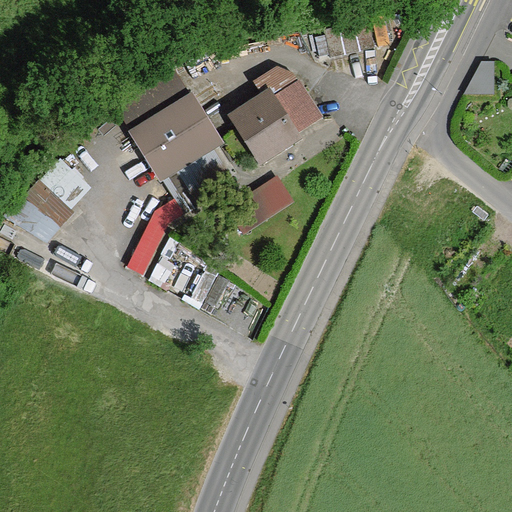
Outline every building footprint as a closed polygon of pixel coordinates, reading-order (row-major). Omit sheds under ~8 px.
[(369,20),(325,30),(331,58),(376,48),(369,20)] [(255,83),(264,96),(269,93),(274,99),(299,83),(293,75),(278,68),(255,83)] [(132,133),(191,97),(176,73),(117,108),(132,133)] [(299,83),(274,99),(296,134),(323,117),(301,82),(299,83)] [(264,96),(230,118),(261,165),(300,140),(296,134),(274,99),(269,93),(264,96)] [(220,144),(191,97),(132,133),(160,181),(214,147),(220,144)] [(160,181),(182,216),(235,182),(214,147),(160,181)] [(92,187),(63,160),(43,180),(72,208),(92,187)] [(295,203),(278,177),(227,209),(244,235),(295,203)]
